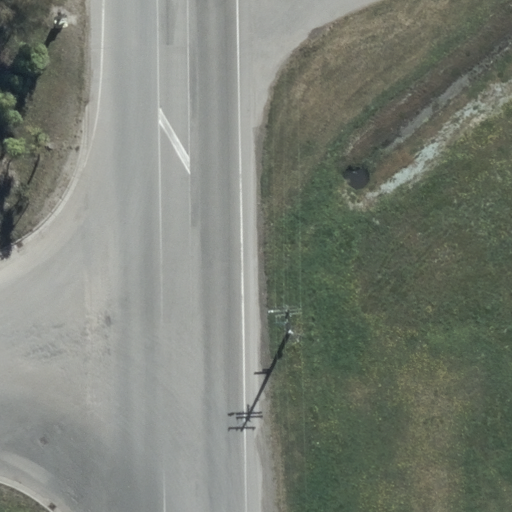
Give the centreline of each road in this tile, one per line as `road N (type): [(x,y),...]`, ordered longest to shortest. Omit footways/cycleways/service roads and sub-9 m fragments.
road 1 (secondary): [(177,337),(171,0)]
road 2 (unclassified): [(177,337),(0,377)]
road 3 (secondary): [(181,511),(177,337)]
